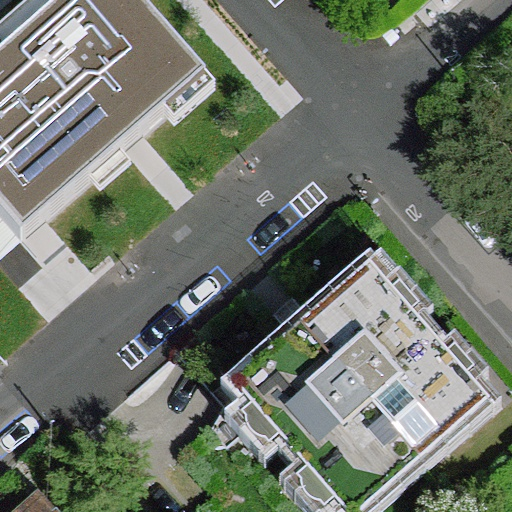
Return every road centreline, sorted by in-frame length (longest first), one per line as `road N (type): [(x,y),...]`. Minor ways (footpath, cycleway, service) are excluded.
road 1 (residential): [(0,431),(369,117)]
road 2 (residential): [(369,117),(511,280)]
road 3 (residential): [(369,117),(504,0)]
road 4 (residential): [(266,0),(369,117)]
